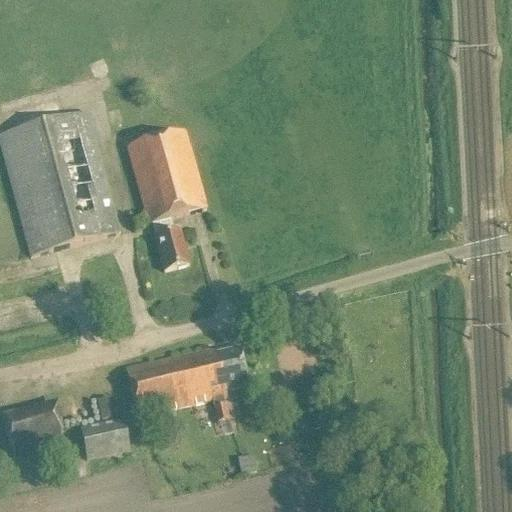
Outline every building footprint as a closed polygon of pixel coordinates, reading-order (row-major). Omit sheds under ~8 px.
[(0,159),(26,259),(117,235),(85,114),(0,136),(0,159)] [(172,224),(191,219),(208,214),(187,137),(129,154),(150,230),(154,229),(167,275),(191,268),(182,236),(176,238),(172,224)] [(138,422),(211,405),(215,422),(226,419),(222,402),(229,401),(227,395),(249,390),(240,351),(219,356),(208,355),(128,373),(138,422)] [(297,400),(289,402),(291,412),(299,410),(297,400)] [(102,427),(81,431),(88,465),(129,457),(123,423),(114,425),(110,403),(97,405),(102,427)] [(52,407),(0,417),(0,445),(3,459),(60,448),(52,407)] [(233,462),(237,478),(256,474),(252,458),(233,462)]
